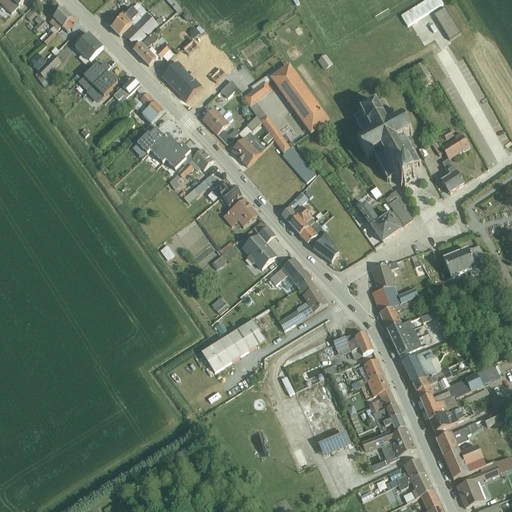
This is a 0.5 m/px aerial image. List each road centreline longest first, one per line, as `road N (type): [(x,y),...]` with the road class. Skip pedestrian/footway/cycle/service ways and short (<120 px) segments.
road 1 (secondary): [(336,289),(65,0)]
road 2 (secondary): [(454,511),(381,346),(358,313)]
road 3 (residential): [(360,271),(511,160)]
